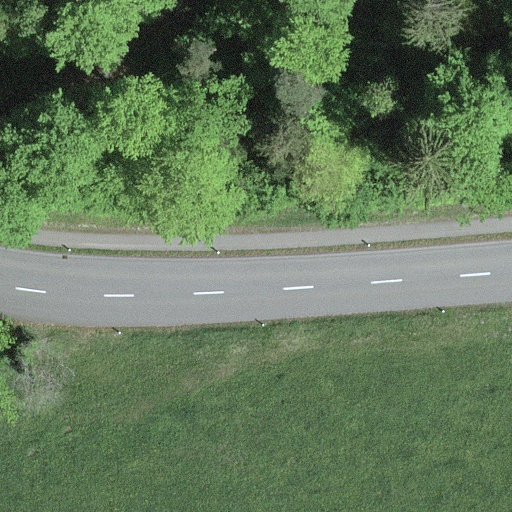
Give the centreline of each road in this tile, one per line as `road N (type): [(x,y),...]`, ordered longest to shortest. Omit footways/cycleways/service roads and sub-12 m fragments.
road 1 (tertiary): [(0,286),(33,294),(169,296),(511,272)]
road 2 (track): [(0,163),(25,149),(169,0)]
